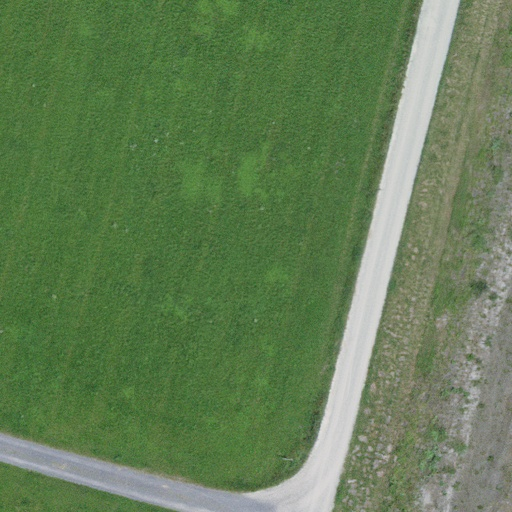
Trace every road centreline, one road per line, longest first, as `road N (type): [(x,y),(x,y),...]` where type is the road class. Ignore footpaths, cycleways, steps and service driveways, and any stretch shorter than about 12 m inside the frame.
road 1 (track): [(446,0),(318,511)]
road 2 (track): [(235,511),(0,442)]
